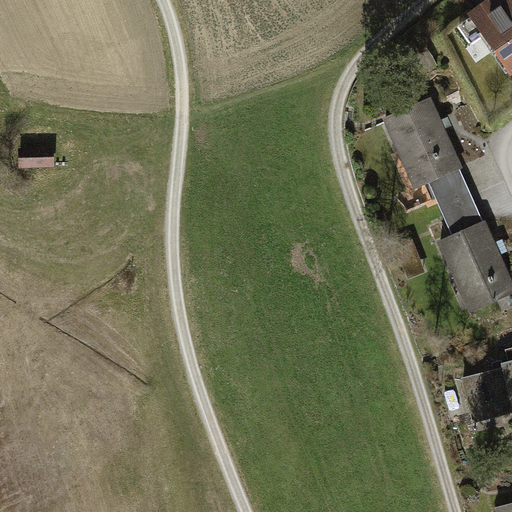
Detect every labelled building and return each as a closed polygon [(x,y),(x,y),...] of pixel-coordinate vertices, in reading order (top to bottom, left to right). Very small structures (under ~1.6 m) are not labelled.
[(511,80),(511,0),(489,0),(466,16),(511,81),(511,80)] [(428,183),(439,209),(472,195),(430,100),(380,122),(410,191),(428,183)] [(53,148),(17,148),(18,168),(53,168),(53,148)] [(511,296),(511,288),(472,195),(439,209),(451,237),(435,244),(466,316),(511,296)] [(504,370),(461,382),(473,428),(511,417),(511,348),(499,352),(504,370)]
